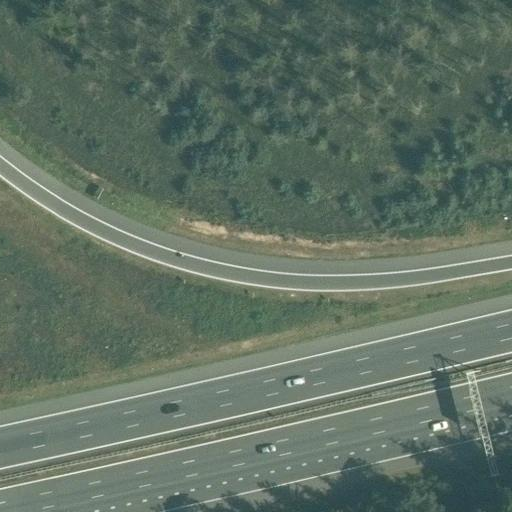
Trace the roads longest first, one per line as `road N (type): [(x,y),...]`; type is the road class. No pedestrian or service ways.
road 1 (motorway): [(511,264),(392,282),(259,281),(141,250),(65,214),(0,167)]
road 2 (motorway): [(511,331),(0,447)]
road 3 (motorway): [(0,509),(511,394)]
